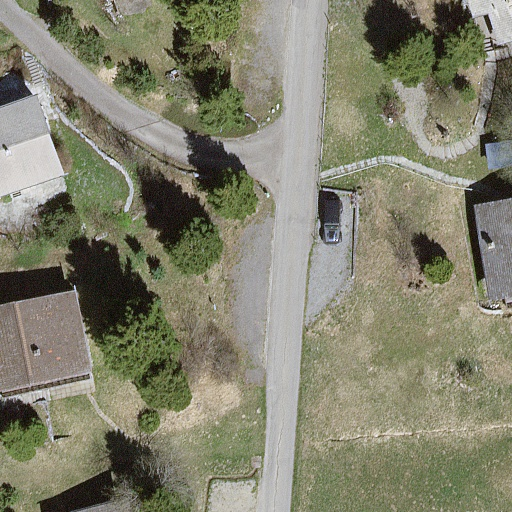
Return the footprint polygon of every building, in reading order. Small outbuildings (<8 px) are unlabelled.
[(511,0),(468,0),(483,54),(511,46),(511,0)] [(40,100),(0,113),(0,206),(68,184),(40,100)] [(511,203),(474,209),(489,309),(511,305),(511,203)] [(78,298),(0,312),(0,398),(94,381),(78,298)] [(135,511),(133,502),(95,511),(135,511)]
